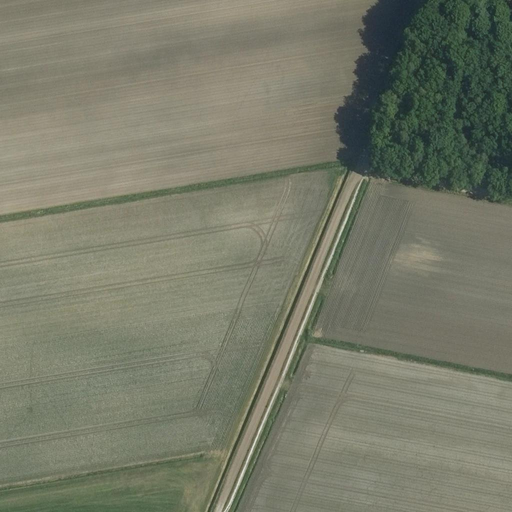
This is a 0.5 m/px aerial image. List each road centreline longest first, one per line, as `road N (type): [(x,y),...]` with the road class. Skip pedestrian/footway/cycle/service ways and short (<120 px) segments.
road 1 (track): [(218,511),(361,167)]
road 2 (track): [(361,167),(430,0)]
road 3 (track): [(511,196),(361,167)]
